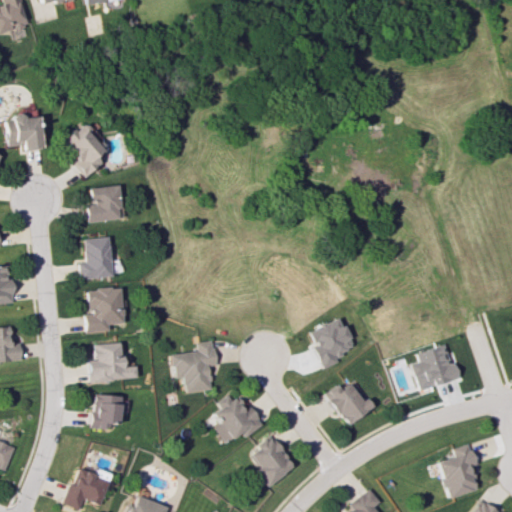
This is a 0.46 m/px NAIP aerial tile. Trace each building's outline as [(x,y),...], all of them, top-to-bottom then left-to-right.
[(0,0),(0,29),(22,23),(15,0),(0,0)] [(0,117),(0,128),(2,145),(17,143),(18,149),(37,147),(33,113),(0,117)] [(65,156),(78,176),(96,164),(90,154),(98,149),(81,122),(57,137),(67,154),(65,156)] [(82,221),(116,218),(113,184),(85,187),(86,203),(80,204),(82,221)] [(79,261),(72,262),(74,279),(107,276),(102,236),(77,238),(79,261)] [(0,302),(8,302),(6,279),(2,279),(1,264),(0,263),(0,302)] [(81,289),(83,313),(78,314),(80,332),(103,330),(102,322),(118,320),(115,286),(81,289)] [(347,347),(335,317),(304,330),(310,346),(307,347),(316,368),(331,362),(328,355),(347,347)] [(0,325),(0,360),(16,359),(14,342),(6,343),(4,325),(0,325)] [(165,353),(168,378),(178,376),(179,391),(205,389),(202,365),(209,364),(206,339),(190,341),(191,350),(165,353)] [(132,378),(131,365),(117,366),(116,342),(87,343),(88,360),(82,360),(84,381),(132,378)] [(410,351),(413,361),(405,363),(412,389),(450,379),(441,343),(410,351)] [(334,389),(331,384),(317,393),(330,413),(333,410),(342,423),(364,408),(346,381),(334,389)] [(257,425),(248,410),(241,415),(226,391),(210,401),(214,408),(207,412),(215,424),(209,427),(219,443),(236,432),(239,436),(257,425)] [(103,428),(104,423),(115,423),(116,395),(88,393),(86,427),(103,428)] [(243,451),(254,467),(250,470),(261,485),(288,466),(266,435),(243,451)] [(0,465),(4,466),(10,445),(0,442),(0,465)] [(441,497),(469,489),(463,466),(469,464),(462,443),(445,448),(448,456),(431,461),(441,497)] [(59,503),(75,508),(79,498),(96,505),(107,473),(94,468),(92,473),(72,466),(59,503)] [(373,501),(363,488),(343,502),(348,508),(342,511),(372,511),(367,505),(373,501)] [(160,511),(163,507),(131,493),(122,511),(160,511)] [(489,511),(473,500),(463,511),(489,511)]
